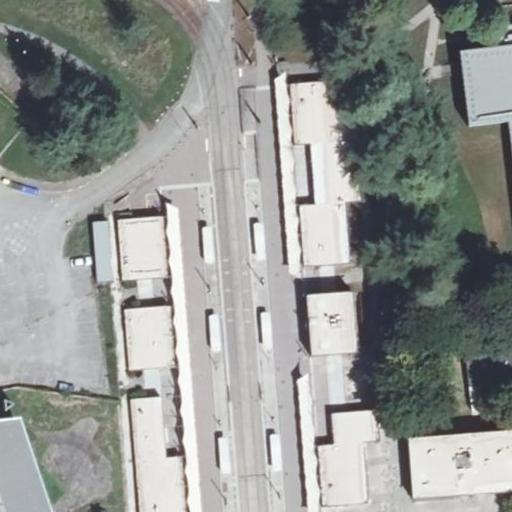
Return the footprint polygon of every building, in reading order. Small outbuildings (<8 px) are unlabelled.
[(511,25),(503,27),(497,27),(499,47),(460,52),(462,70),(468,126),(508,121),(511,151),(511,25)] [(336,79),(290,83),(294,145),(309,144),(341,142),(336,79)] [(356,141),(341,142),(309,144),(314,204),(346,202),(362,200),(356,141)] [(346,202),(314,204),(298,205),(303,266),(350,263),(346,202)] [(157,275),(170,274),(165,212),(114,215),(120,278),(157,275)] [(266,224),(256,224),(258,260),(269,259),(269,254),(266,224)] [(214,227),(206,228),(208,261),(216,260),(214,227)] [(353,290),(305,294),(310,356),(357,353),(353,290)] [(170,304),(122,308),(126,368),(175,364),(170,304)] [(273,312),(264,312),(267,349),(276,348),(273,312)] [(219,315),(211,316),(214,350),(222,349),(219,315)] [(511,348),(465,354),(469,387),(511,382),(511,348)] [(159,394),(127,396),(135,511),(185,511),(181,451),(164,453),(159,394)] [(317,445),(322,506),(369,503),(365,441),(380,440),(378,409),(331,413),(333,444),(317,445)] [(0,435),(10,435),(27,485),(35,511),(54,511),(23,418),(0,420),(0,435)] [(511,429),(405,438),(410,498),(500,492),(511,490),(511,429)] [(0,511),(35,511),(27,485),(10,435),(0,435),(0,511)] [(283,436),(273,437),(276,471),(286,471),(283,436)] [(228,439),(219,440),(222,473),(231,472),(228,439)]
